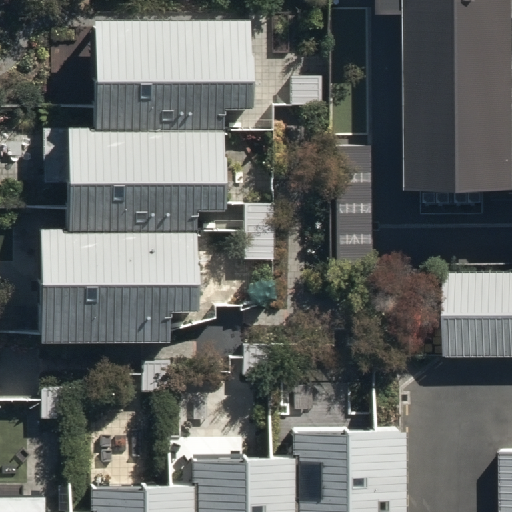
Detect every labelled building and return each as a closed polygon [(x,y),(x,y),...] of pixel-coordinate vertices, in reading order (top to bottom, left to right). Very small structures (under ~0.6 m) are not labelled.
[(511,0),(409,0),(411,185),(511,184),(511,0)] [(373,12),(331,13),(331,93),(373,93),(373,12)] [(226,17),(97,18),(98,123),(68,123),(69,220),(41,220),(42,326),(203,325),(202,224),(219,224),(218,117),(227,117),(226,17)] [(275,199),(245,199),(245,259),(275,259),(275,199)] [(511,263),(446,263),(445,351),(511,352),(511,263)] [(0,503),(0,511),(404,511),(404,423),(289,424),(289,448),(188,448),(188,473),(94,474),(94,503),(0,503)] [(511,511),(511,446),(502,446),(501,511),(511,511)]
